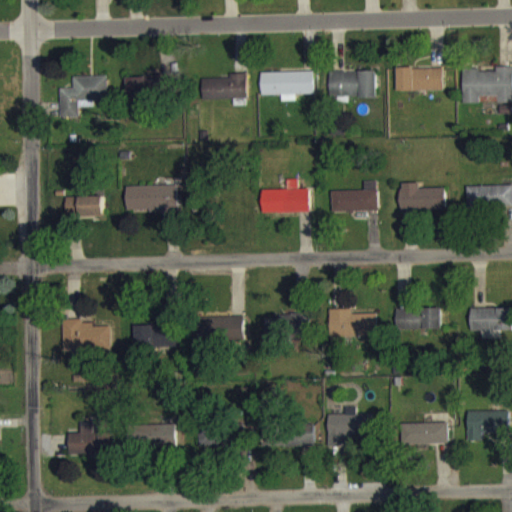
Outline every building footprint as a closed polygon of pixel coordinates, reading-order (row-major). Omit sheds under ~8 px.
[(464,80),(464,113),(511,112),(511,76),(497,76),(497,80),(464,80)] [(444,77),(398,78),(399,101),(445,100),(444,77)] [(378,80),(331,81),(331,107),(379,106),(378,80)] [(315,81),(262,82),(263,105),(283,105),(283,111),(298,111),(298,104),(316,104),(315,81)] [(203,110),(249,109),(249,83),(232,84),(232,88),(203,88),(203,110)] [(172,109),(173,87),(129,85),(129,107),(172,109)] [(62,98),(63,127),(83,127),(82,115),(94,115),(94,110),(110,110),(109,86),(75,87),(75,98),(62,98)] [(263,200),(264,223),(312,222),(311,199),(300,199),(299,189),(288,190),(289,199),(263,200)] [(380,221),(379,191),(365,191),(366,200),(333,201),(334,222),(380,221)] [(420,198),(420,193),(401,193),(402,220),(448,219),(448,198),(420,198)] [(468,218),(511,217),(511,194),(468,196),(468,218)] [(181,221),(180,195),(129,196),(129,222),(181,221)] [(106,225),(105,205),(68,207),(69,226),(106,225)] [(397,319),(398,340),(444,339),(443,318),(397,319)] [(511,340),(511,318),(472,318),(472,341),(482,341),(482,349),(501,349),(501,340),(511,340)] [(354,319),(331,319),(332,347),(380,345),(379,323),(354,324),(354,319)] [(311,339),(311,323),(280,324),(280,329),(266,329),(266,349),(305,348),(305,339),(311,339)] [(246,326),(200,327),(200,351),(247,350),(246,326)] [(113,336),(95,336),(95,332),(85,332),(85,329),(64,329),(66,360),(114,359),(113,336)] [(136,336),(137,358),(186,357),(185,335),(136,336)] [(330,424),(330,459),(354,459),(353,448),(375,448),(375,425),(358,425),(358,417),(344,417),(344,424),(330,424)] [(469,422),(469,451),(483,451),(483,445),(511,445),(511,421),(469,422)] [(71,443),(71,464),(114,464),(114,441),(101,441),(101,430),(82,430),(82,443),(71,443)] [(450,432),(403,434),(404,455),(450,454),(450,432)] [(178,434),(151,434),(151,453),(178,454),(178,434)] [(316,456),(316,435),(264,436),(264,457),(316,456)] [(226,436),(202,436),(201,456),(225,456),(226,436)]
